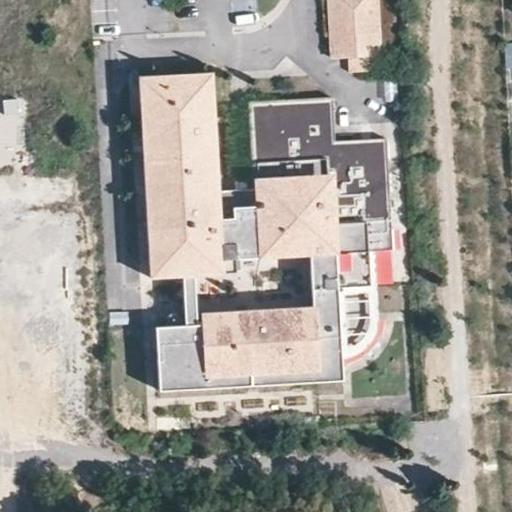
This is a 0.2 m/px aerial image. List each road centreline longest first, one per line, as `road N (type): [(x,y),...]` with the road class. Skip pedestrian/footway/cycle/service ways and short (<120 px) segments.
road 1 (residential): [(465,511),(446,0)]
road 2 (unknown): [(0,432),(90,445),(462,462)]
